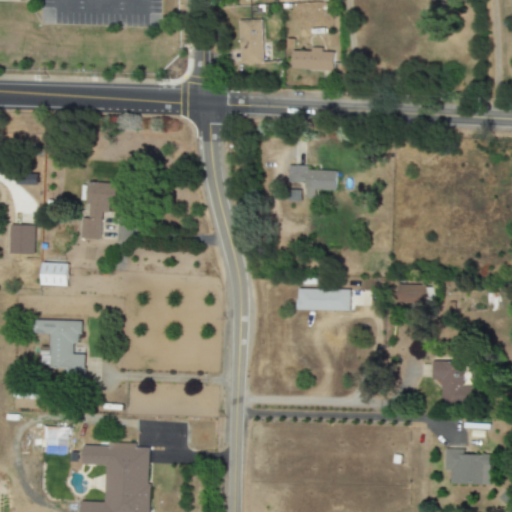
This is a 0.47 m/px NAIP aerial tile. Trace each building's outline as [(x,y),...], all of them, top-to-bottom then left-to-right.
[(238,64),(262,63),(260,20),(237,21),(238,64)] [(292,51),(291,70),(333,71),(333,52),(322,52),(322,48),(311,48),(311,52),(292,51)] [(335,171),(308,170),(308,166),(288,166),(287,183),(304,184),(304,198),(314,199),(314,190),(335,191),(335,171)] [(100,240),(101,215),(108,215),(109,206),(123,207),(124,185),(88,183),(86,219),(81,219),(80,239),(100,240)] [(9,254),(33,255),(34,225),(10,225),(9,254)] [(67,286),(68,264),(41,263),(41,286),(67,286)] [(425,286),(396,285),(395,305),(425,305),(425,286)] [(349,311),(350,290),(298,289),(298,310),(349,311)] [(49,369),(65,369),(65,376),(84,376),(84,355),(72,355),(72,344),(80,344),(80,321),(36,321),(36,334),(49,335),(49,369)] [(440,404),(465,405),(465,399),(472,399),(473,385),(463,385),(463,362),(431,361),(431,380),(441,380),(440,404)] [(68,448),(68,437),(42,436),(41,447),(68,448)] [(104,502),(80,502),(79,511),(148,511),(150,448),(136,448),(136,446),(82,444),(82,465),(105,465),(104,502)] [(463,455),(463,449),(445,449),(444,471),(450,471),(449,485),(489,485),(489,455),(463,455)]
